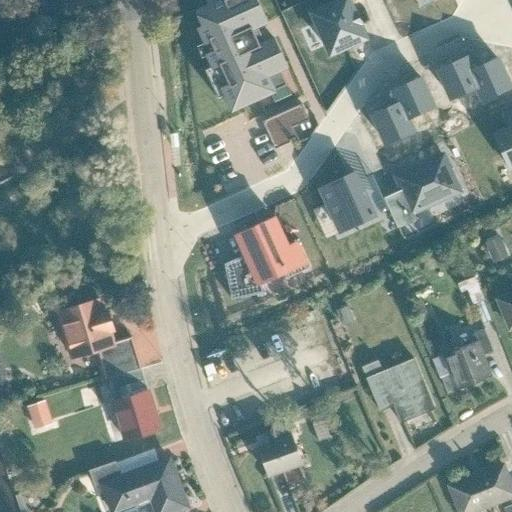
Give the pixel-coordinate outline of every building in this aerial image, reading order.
[(66,0),(65,15),(93,17),(94,0),(66,0)] [(215,0),(188,12),(231,111),(276,92),(270,77),(288,69),(274,37),(261,42),(255,29),(268,24),(257,0),(215,0)] [(350,0),(337,0),(307,13),(327,57),(367,40),(350,0)] [(466,58),(440,69),(452,98),(478,86),(483,99),(509,87),(497,60),(471,71),(466,58)] [(400,102),(373,114),(384,142),(412,130),(406,116),(430,106),(419,79),(395,90),(400,102)] [(301,104),(262,121),(273,146),(290,139),(295,137),(290,124),(307,117),(301,104)] [(511,122),(491,132),(509,171),(511,169),(511,122)] [(443,153),(391,176),(398,191),(409,216),(461,194),(443,153)] [(319,189),(337,233),(377,217),(358,173),(319,189)] [(409,216),(398,191),(383,197),(396,228),(412,222),(409,216)] [(244,255),(258,286),(308,264),(298,242),(287,246),(275,218),(235,235),(244,255)] [(258,286),(244,255),(225,264),(232,300),(260,290),(258,286)] [(511,293),(496,300),(509,333),(511,331),(511,293)] [(105,300),(59,313),(71,359),(117,346),(105,300)] [(160,334),(143,335),(146,362),(162,360),(160,334)] [(492,379),(477,342),(447,355),(462,391),(492,379)] [(415,358),(367,377),(381,411),(394,405),(402,423),(436,409),(415,358)] [(153,392),(115,402),(125,442),(163,433),(153,392)] [(51,398),(31,405),(39,428),(59,421),(51,398)] [(294,436),(259,449),(269,477),(304,464),(294,436)] [(172,458),(100,484),(110,511),(122,511),(151,502),(155,511),(183,511),(191,509),(172,458)] [(511,481),(505,463),(448,484),(458,511),(476,511),(511,499),(511,481)]
